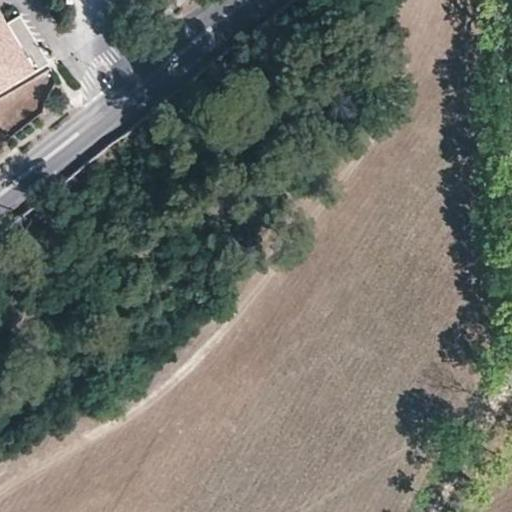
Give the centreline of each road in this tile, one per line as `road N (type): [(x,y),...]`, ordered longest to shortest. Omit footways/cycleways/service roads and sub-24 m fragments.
road 1 (track): [(410,0),(381,126),(223,338),(0,483)]
road 2 (track): [(495,0),(511,215),(511,387),(438,511)]
road 3 (track): [(511,374),(288,511)]
road 4 (secondary): [(108,107),(246,0)]
road 5 (secondary): [(0,193),(108,107)]
road 6 (residential): [(108,107),(31,0)]
